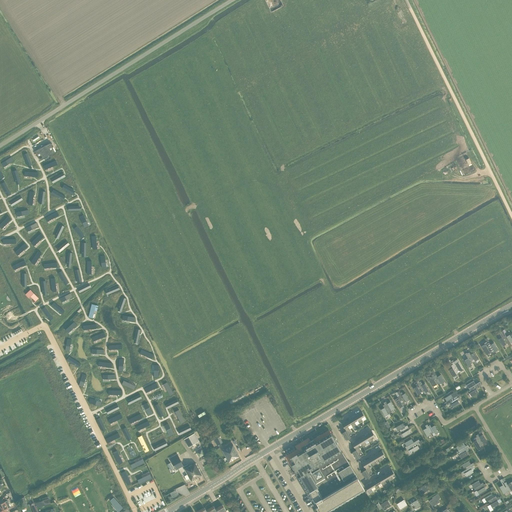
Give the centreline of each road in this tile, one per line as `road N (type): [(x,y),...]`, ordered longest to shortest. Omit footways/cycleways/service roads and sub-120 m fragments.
road 1 (tertiary): [(166,511),(511,305)]
road 2 (unclassified): [(233,0),(0,145)]
road 3 (unclassified): [(511,216),(405,0)]
